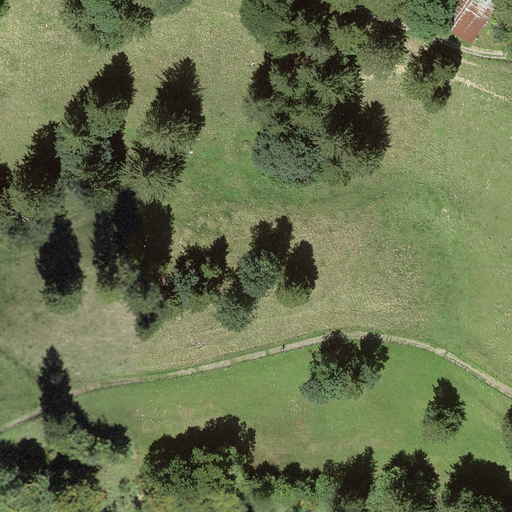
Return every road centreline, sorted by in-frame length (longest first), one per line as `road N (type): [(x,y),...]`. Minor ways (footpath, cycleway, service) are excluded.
road 1 (track): [(511,392),(429,349),(383,337),(332,339),(83,390),(0,429)]
road 2 (track): [(511,57),(324,0)]
